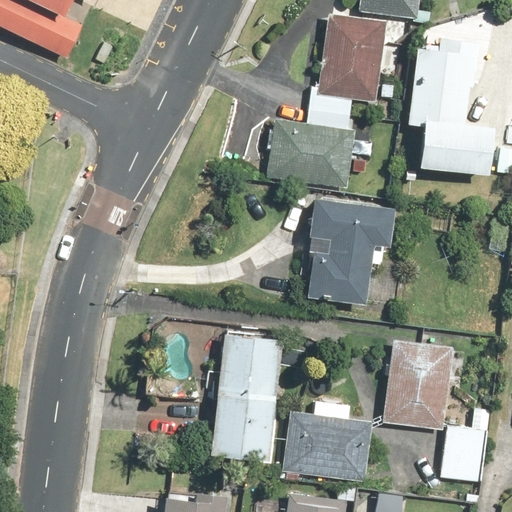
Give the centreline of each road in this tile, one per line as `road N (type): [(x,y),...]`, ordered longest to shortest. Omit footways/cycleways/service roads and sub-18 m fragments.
road 1 (tertiary): [(44,511),(84,279),(211,0)]
road 2 (unknown): [(84,279),(349,311)]
